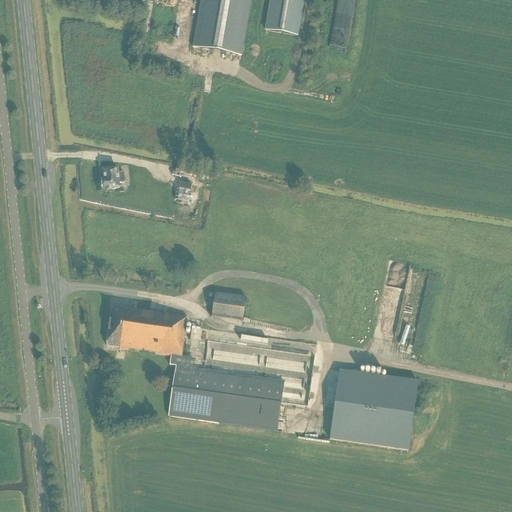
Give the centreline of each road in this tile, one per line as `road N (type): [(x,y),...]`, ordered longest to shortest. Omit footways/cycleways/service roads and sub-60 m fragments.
road 1 (primary): [(66,416),(23,0)]
road 2 (unclassified): [(34,419),(0,90)]
